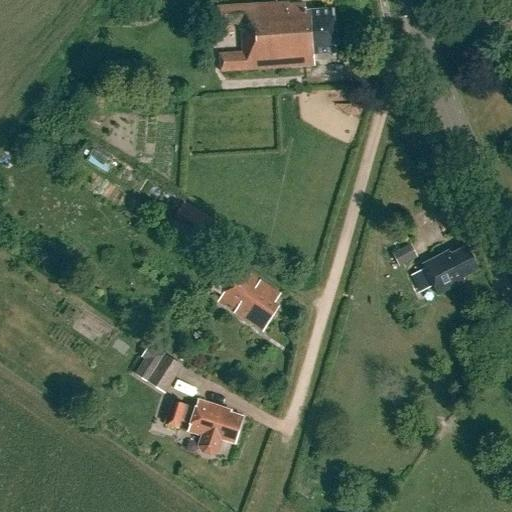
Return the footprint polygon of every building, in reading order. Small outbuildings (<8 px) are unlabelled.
[(216,7),(218,25),(241,23),(243,51),(220,53),(221,72),(314,66),(314,53),(336,52),(333,9),(305,11),(305,4),(288,5),(288,2),(216,7)] [(185,203),(171,227),(205,247),(219,224),(185,203)] [(411,245),(393,254),(399,268),(418,258),(411,245)] [(448,252),(423,266),(425,270),(413,276),(422,293),(434,287),(439,297),(465,283),(464,280),(480,271),(467,248),(451,257),(448,252)] [(275,305),(282,296),(241,270),(219,303),(264,333),(280,308),(275,305)] [(148,383),(165,394),(183,367),(167,356),(148,383)] [(188,433),(202,437),(198,447),(203,454),(211,457),(218,453),(222,441),(235,445),(243,418),(230,414),(231,412),(198,401),(195,411),(185,408),(186,406),(172,402),(165,425),(178,430),(181,422),(190,426),(188,433)]
